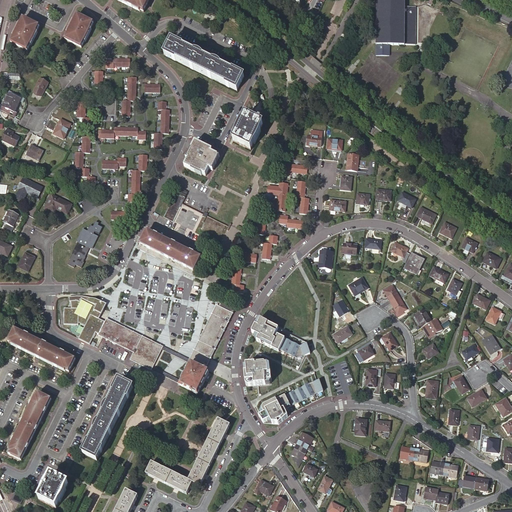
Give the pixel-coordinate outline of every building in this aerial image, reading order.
[(133,7),(144,12),(149,0),(119,0),(130,5),(129,6),(132,8),(133,7)] [(415,45),(416,7),(405,7),(404,0),(376,0),(376,45),(376,56),(389,56),(389,45),(405,45),(415,45)] [(65,40),(82,48),(94,23),(77,15),(65,40)] [(11,43),(28,51),(40,27),(23,19),(11,43)] [(165,55),(237,91),(244,78),(172,42),(165,55)] [(122,59),(122,67),(130,68),(130,60),(122,59)] [(114,69),(114,67),(114,61),(106,61),(106,69),(114,69)] [(95,80),(103,80),(103,72),(95,72),(95,80)] [(129,78),(128,86),(136,86),(137,78),(129,78)] [(33,92),(42,97),(49,83),(40,79),(33,92)] [(103,88),(103,80),(95,80),(95,88),(103,88)] [(144,93),(152,93),(152,85),(145,85),(144,93)] [(152,85),(152,93),(160,94),(161,85),(152,85)] [(128,86),(128,94),(136,94),(136,86),(128,86)] [(3,107),(15,113),(21,99),(9,94),(3,107)] [(128,102),(131,102),(136,102),(136,94),(128,94),(128,102)] [(123,109),(130,110),(131,102),(128,102),(123,101),(123,109)] [(78,110),(86,111),(86,103),(78,102),(78,110)] [(162,111),(166,111),(167,103),(158,102),(158,110),(162,111)] [(255,105),(249,119),(261,125),(262,122),(263,123),(269,112),(261,107),(255,105)] [(130,118),(130,110),(123,109),(122,117),(130,118)] [(83,119),(85,119),(86,111),(78,110),(77,118),(83,119)] [(162,111),(161,118),(170,119),(170,111),(166,111),(162,111)] [(261,125),(249,119),(246,117),(234,141),(251,150),(263,126),(261,125)] [(161,118),(161,126),(169,127),(170,119),(161,118)] [(91,119),(85,119),(83,119),(83,127),(91,127),(91,119)] [(54,134),(64,140),(71,125),(61,120),(54,134)] [(161,134),(163,134),(169,134),(169,127),(161,126),(161,134)] [(99,138),(106,139),(107,131),(99,130),(99,138)] [(2,140),(15,147),(16,147),(20,138),(14,135),(6,131),(2,140)] [(115,136),(115,131),(107,131),(106,139),(114,139),(115,136)] [(309,144),(309,146),(320,147),(322,133),(311,131),(311,137),(307,136),(307,144),(309,144)] [(146,132),(138,132),(138,137),(138,140),(146,140),(146,132)] [(154,142),(163,142),(163,134),(161,134),(154,134),(154,142)] [(83,137),(82,145),(90,146),(91,138),(83,137)] [(0,145),(12,151),(15,147),(2,140),(0,144),(0,145)] [(341,151),(342,141),(328,140),(327,150),(341,151)] [(162,150),(163,142),(154,142),(154,150),(162,150)] [(192,169),(206,176),(209,169),(211,170),(218,156),(211,153),(212,151),(195,143),(192,150),(193,150),(185,167),(191,170),(192,169)] [(82,145),(82,153),(84,153),(90,153),(90,146),(82,145)] [(27,155),(39,161),(44,152),(31,146),(27,155)] [(75,161),(83,161),(84,153),(82,153),(76,153),(75,161)] [(357,172),(359,156),(348,155),(347,161),(348,161),(347,171),(357,172)] [(139,156),(139,164),(147,164),(148,156),(139,156)] [(118,162),(118,167),(126,167),(127,159),(119,159),(118,162)] [(75,169),(81,169),(83,169),(83,161),(75,161),(75,169)] [(102,169),(110,169),(110,161),(103,161),(102,169)] [(118,170),(118,167),(118,162),(110,161),(110,169),(118,170)] [(139,172),(141,172),(147,172),(147,164),(139,164),(139,172)] [(300,166),(292,165),(291,168),(291,173),(299,174),(300,166)] [(307,167),(300,166),(299,174),(307,175),(307,167)] [(291,168),(283,167),(282,175),(290,176),(291,173),(291,168)] [(81,177),(87,178),(89,178),(89,170),(83,169),(81,169),(81,177)] [(133,171),(132,179),(140,179),(141,172),(139,172),(133,171)] [(351,191),(352,178),(342,177),(340,190),(351,191)] [(89,178),(87,178),(87,186),(95,186),(95,178),(89,178)] [(28,193),(38,198),(43,188),(23,179),(19,189),(20,189),(15,198),(23,202),(28,193)] [(306,183),(298,182),(297,190),(305,191),(306,183)] [(279,188),(268,187),(267,195),(264,197),(268,202),(268,201),(273,207),(277,208),(276,211),(285,212),(288,185),(279,184),(279,188)] [(132,187),(132,195),(137,195),(140,195),(140,187),(132,187)] [(189,192),(179,187),(177,192),(187,197),(189,192)] [(305,191),(297,190),(296,198),(301,198),(304,199),(305,191)] [(390,202),(391,192),(377,191),(376,201),(390,202)] [(177,192),(165,216),(174,221),(187,197),(177,192)] [(368,206),(369,196),(357,194),(356,205),(368,206)] [(412,209),(416,200),(402,194),(396,206),(405,210),(407,207),(412,209)] [(57,209),(67,215),(72,205),(52,195),(46,207),(53,210),(54,208),(57,209)] [(137,195),(132,195),(129,195),(128,203),(136,203),(137,195)] [(304,199),(301,198),(300,206),(308,207),(309,200),(304,199)] [(345,213),(346,203),(330,201),(329,211),(345,213)] [(308,207),(300,206),(299,214),(307,215),(308,207)] [(432,224),(436,216),(421,208),(417,217),(432,224)] [(9,212),(4,222),(4,223),(6,224),(4,229),(11,232),(14,228),(13,227),(19,215),(10,210),(9,212)] [(111,220),(119,220),(120,212),(112,212),(111,220)] [(120,212),(119,220),(127,221),(127,212),(120,212)] [(288,217),(280,216),(279,224),(287,225),(287,220),(288,217)] [(266,220),(258,219),(257,227),(265,228),(266,220)] [(287,225),(287,228),(294,229),(295,221),(287,220),(287,225)] [(303,222),(295,221),(294,229),(302,230),(303,222)] [(451,240),(456,229),(444,223),(439,234),(451,240)] [(265,228),(257,227),(256,235),(264,236),(265,228)] [(76,265),(82,268),(84,263),(83,262),(86,258),(85,258),(90,249),(92,250),(98,237),(83,229),(77,242),(78,243),(72,255),(73,255),(70,260),(68,265),(75,268),(76,265)] [(147,231),(140,245),(140,247),(194,274),(202,258),(147,231)] [(277,237),(269,236),(268,244),(272,245),(277,245),(277,237)] [(473,254),(477,245),(466,239),(461,248),(465,250),(463,253),(467,256),(469,252),(473,254)] [(380,251),(381,242),(366,240),(365,249),(380,251)] [(13,248),(0,241),(0,253),(7,257),(8,257),(13,248)] [(268,244),(264,244),(263,252),(271,252),(272,245),(268,244)] [(405,263),(410,255),(406,253),(408,250),(395,244),(391,252),(403,258),(402,262),(405,263)] [(356,255),(357,246),(343,245),(342,254),(356,255)] [(271,252),(263,252),(262,259),(270,260),(271,252)] [(331,270),(333,253),(321,252),(319,269),(331,270)] [(19,267),(28,272),(35,258),(26,253),(19,267)] [(249,255),(241,254),(240,262),(248,262),(249,255)] [(496,270),(501,260),(487,254),(483,263),(496,270)] [(256,255),(249,255),(248,262),(256,263),(256,255)] [(416,275),(423,261),(412,255),(405,270),(416,275)] [(241,270),(233,269),(232,277),(240,278),(241,270)] [(439,281),(444,284),(448,275),(434,269),(430,277),(439,281)] [(240,278),(232,277),(231,285),(236,285),(239,286),(240,278)] [(355,297),(368,289),(362,278),(348,287),(355,297)] [(456,296),(459,290),(462,285),(452,280),(447,291),(456,296)] [(384,292),(393,287),(391,284),(382,289),(384,292)] [(239,286),(236,285),(235,293),(243,294),(244,286),(239,286)] [(391,304),(400,299),(393,287),(384,292),(391,304)] [(63,309),(64,312),(63,312),(63,318),(64,318),(64,325),(79,324),(79,322),(85,326),(79,339),(90,345),(93,338),(94,338),(96,334),(95,334),(96,333),(99,334),(105,322),(99,319),(107,304),(99,301),(96,300),(92,298),(85,297),(78,296),(69,297),(69,301),(71,301),(71,308),(63,309)] [(486,311),(490,302),(477,296),(472,304),(486,311)] [(406,310),(400,299),(391,304),(398,315),(406,310)] [(222,301),(220,305),(219,307),(232,314),(235,309),(235,308),(222,301)] [(346,309),(341,301),(333,307),(336,312),(333,314),(337,319),(340,317),(340,318),(349,313),(347,311),(348,311),(347,308),(346,309)] [(232,314),(219,307),(214,316),(210,324),(208,329),(205,334),(203,338),(201,343),(197,350),(198,353),(210,358),(214,349),(217,345),(219,340),(221,336),(224,330),(228,323),(232,314)] [(495,326),(501,313),(492,309),(486,321),(495,326)] [(415,316),(422,328),(425,326),(431,323),(424,311),(415,316)] [(297,359),(310,354),(306,343),(259,319),(253,331),(257,341),(279,353),(280,350),(297,359)] [(442,330),(436,320),(431,323),(425,326),(432,337),(435,335),(442,330)] [(110,324),(105,322),(99,334),(99,335),(103,337),(110,324)] [(110,324),(103,337),(109,340),(116,327),(110,324)] [(432,337),(425,326),(422,328),(429,340),(436,336),(435,335),(432,337)] [(123,330),(116,327),(109,340),(117,344),(123,330)] [(344,341),(352,335),(347,327),(333,336),(338,344),(339,343),(344,341)] [(8,342),(12,344),(19,347),(18,349),(22,351),(23,349),(37,356),(36,358),(40,359),(41,358),(55,365),(54,367),(58,368),(59,367),(66,371),(69,372),(76,360),(15,330),(8,342)] [(123,330),(117,344),(126,348),(132,335),(123,330)] [(390,352),(398,347),(390,334),(381,339),(390,352)] [(135,353),(141,339),(132,335),(126,348),(135,353)] [(491,355),(500,350),(492,336),(483,342),(491,355)] [(143,366),(149,369),(159,348),(141,339),(135,353),(131,360),(143,366)] [(428,360),(438,353),(433,345),(422,351),(428,360)] [(363,361),(374,355),(369,346),(358,352),(363,361)] [(467,361),(478,353),(473,346),(462,353),(467,361)] [(23,349),(22,351),(33,356),(36,358),(37,356),(23,349)] [(197,350),(191,364),(204,370),(206,367),(210,358),(198,353),(197,350)] [(510,372),(511,370),(511,356),(503,361),(510,372)] [(41,358),(40,359),(54,367),(55,365),(41,358)] [(191,364),(180,385),(180,386),(192,391),(191,392),(193,393),(193,392),(197,394),(208,372),(206,371),(207,371),(205,370),(205,371),(204,370),(191,364)] [(267,365),(264,364),(246,366),(247,367),(247,373),(245,374),(246,385),(248,387),(270,385),(272,383),(270,366),(267,365)] [(380,377),(381,369),(377,369),(377,370),(370,369),(370,371),(367,371),(366,387),(375,388),(376,377),(380,377)] [(394,390),(395,376),(386,375),(384,389),(394,390)] [(462,395),(469,391),(461,378),(454,382),(462,395)] [(89,443),(87,446),(83,454),(97,460),(133,388),(119,381),(115,389),(114,392),(106,407),(105,410),(97,425),(96,428),(89,443)] [(259,417),(263,424),(279,425),(288,417),(284,410),(285,409),(286,410),(316,395),(323,392),(319,381),(309,385),(264,407),(260,414),(261,416),(259,417)] [(436,400),(438,382),(427,381),(425,399),(436,400)] [(472,408),(486,399),(481,391),(467,399),(472,408)] [(14,444),(11,451),(9,454),(21,461),(51,400),(39,393),(37,397),(34,404),(32,404),(30,407),(32,408),(25,422),(23,421),(22,425),(23,426),(16,440),(15,440),(13,443),(14,444)] [(503,418),(511,412),(511,409),(505,399),(495,405),(503,418)] [(30,407),(23,421),(25,422),(32,408),(30,407)] [(457,427),(459,411),(454,410),(450,410),(448,426),(457,427)] [(192,483),(200,487),(230,426),(218,420),(213,430),(212,429),(210,432),(212,433),(208,443),(204,450),(202,449),(200,452),(202,453),(194,470),(192,469),(190,472),(192,473),(188,481),(192,483)] [(367,421),(362,420),(362,422),(356,422),(355,436),(365,437),(367,421)] [(389,432),(390,423),(376,421),(375,431),(389,432)] [(22,425),(15,440),(16,440),(23,426),(22,425)] [(478,441),(479,428),(469,426),(468,440),(478,441)] [(313,439),(303,434),(299,441),(296,440),(294,444),(297,445),(307,450),(311,452),(313,448),(309,446),(313,439)] [(498,454),(499,440),(488,439),(486,452),(498,454)] [(305,454),(307,450),(297,445),(291,455),(295,457),(293,461),(297,466),(300,464),(302,460),(301,459),(304,453),(305,454)] [(413,461),(415,450),(402,447),(400,459),(413,461)] [(428,452),(415,450),(413,461),(426,463),(428,452)] [(443,476),(445,465),(432,462),(430,473),(443,476)] [(188,481),(184,479),(183,478),(184,476),(181,475),(180,477),(162,468),(163,466),(160,465),(159,467),(151,463),(146,474),(187,495),(192,483),(188,481)] [(314,478),(317,471),(307,465),(303,473),(314,478)] [(458,467),(445,465),(443,476),(456,478),(458,467)] [(39,500),(56,508),(68,484),(51,475),(39,500)] [(326,495),(333,481),(324,477),(318,491),(326,495)] [(474,489),(476,479),(464,477),(462,487),(474,489)] [(488,481),(476,479),(474,489),(474,490),(487,492),(488,481)] [(269,497),(274,487),(261,481),(256,490),(254,494),(258,496),(260,492),(269,497)] [(404,502),(406,488),(396,487),(394,500),(404,502)] [(438,493),(438,491),(426,488),(424,499),(436,501),(438,493)] [(12,499),(20,503),(24,495),(16,491),(12,499)] [(130,511),(138,497),(126,491),(121,501),(119,500),(118,503),(120,504),(115,511),(130,511)] [(436,501),(436,504),(447,506),(449,495),(438,493),(436,501)] [(273,511),(281,511),(286,502),(277,498),(271,511),(273,511)] [(252,511),(255,508),(246,503),(241,511),(252,511)] [(342,511),(344,509),(332,503),(327,511),(342,511)]
